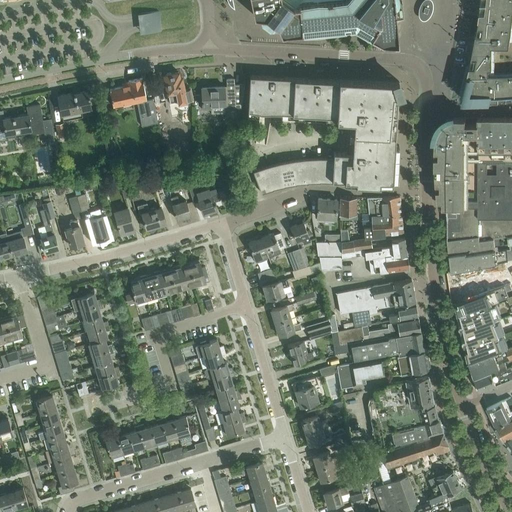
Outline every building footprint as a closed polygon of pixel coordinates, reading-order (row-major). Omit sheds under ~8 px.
[(232,6),(231,0),(224,0),(225,2),(226,4),(228,6),(229,8),(231,9),(233,10),(232,6)] [(250,0),(254,15),(260,16),(266,17),(266,16),(269,19),(275,23),(278,25),(278,26),(281,31),(281,33),(354,26),(382,42),(398,42),(395,11),(395,9),(395,6),(393,0),(250,0)] [(433,6),(434,3),(433,0),(432,0),(422,0),(421,2),(419,5),(418,8),(418,12),(419,15),(420,18),(422,19),(424,19),(427,18),(429,16),(431,13),(433,10),(433,6)] [(470,65),(462,99),(478,99),(493,98),(500,98),(511,97),(511,0),(481,0),(481,2),(482,2),(479,18),(480,19),(478,33),(477,33),(471,65),(470,65)] [(158,11),(140,13),(141,32),(159,30),(158,11)] [(464,29),(463,38),(474,39),(474,29),(464,29)] [(471,59),(472,45),(464,44),(464,59),(471,59)] [(166,74),(164,74),(167,86),(166,87),(166,90),(168,91),(168,93),(170,102),(178,101),(178,104),(179,104),(179,106),(187,104),(187,102),(187,101),(193,100),(192,96),(190,87),(184,88),(182,76),(180,77),(179,71),(171,73),(170,72),(167,73),(166,74)] [(293,113),(295,77),(250,75),(248,110),(261,111),(261,107),(270,107),(270,111),(293,113)] [(337,115),(340,78),(339,78),(339,80),(295,77),(293,113),(316,114),(316,113),(316,110),(325,110),(325,114),(337,115)] [(128,81),(129,87),(123,88),(123,86),(110,89),(113,105),(139,100),(140,104),(138,105),(142,126),(158,122),(153,99),(147,100),(142,78),(128,81)] [(201,86),(203,110),(211,109),(211,113),(225,112),(225,108),(236,108),(242,108),(244,83),(234,84),(234,78),(226,78),(227,87),(224,87),(224,85),(223,86),(202,87),(202,86),(201,86)] [(397,81),(340,78),(337,115),(350,116),(350,107),(353,107),(352,119),(348,119),(346,152),(334,151),(333,157),(332,182),(333,182),(333,180),(356,180),(355,184),(380,185),(381,180),(398,180),(398,156),(394,156),(398,94),(403,93),(399,83),(400,83),(400,82),(399,82),(399,81),(397,81)] [(93,98),(92,96),(91,92),(88,93),(87,90),(72,94),(72,92),(58,95),(63,120),(82,116),(81,109),(91,107),(89,99),(93,98)] [(0,110),(0,139),(7,139),(6,135),(14,134),(14,132),(31,129),(31,133),(44,131),(42,120),(40,104),(27,106),(28,114),(4,118),(3,110),(0,110)] [(436,146),(436,152),(436,159),(436,163),(436,167),(437,178),(437,179),(437,181),(437,185),(438,189),(438,194),(440,205),(442,205),(443,205),(448,205),(511,205),(511,115),(456,115),(453,116),(451,116),(450,117),(449,117),(448,117),(448,118),(447,118),(446,119),(445,119),(445,120),(444,120),(444,121),(442,122),(442,123),(441,124),(441,125),(440,125),(440,126),(440,127),(439,127),(439,128),(439,129),(438,131),(437,134),(437,136),(437,138),(436,141),(436,144),(436,146)] [(51,119),(42,120),(44,131),(46,145),(55,143),(51,119)] [(67,137),(63,122),(56,124),(59,139),(67,137)] [(242,151),(251,152),(253,130),(244,129),(242,151)] [(320,181),(320,157),(306,158),(308,182),(309,182),(320,181)] [(332,182),(333,157),(320,157),(320,181),(321,181),(332,182)] [(115,158),(108,159),(110,174),(111,180),(118,179),(115,158)] [(308,182),(306,158),(293,159),(296,183),(297,183),(308,182)] [(296,183),(293,159),(279,162),(285,186),(285,185),(296,183)] [(285,186),(279,162),(266,165),(273,189),(274,188),(285,186)] [(273,189),(266,165),(253,170),(261,192),(273,189)] [(189,171),(184,171),(184,174),(185,175),(193,201),(198,199),(203,214),(216,209),(215,204),(216,203),(215,201),(220,200),(217,191),(214,184),(209,186),(202,188),(199,181),(197,182),(194,172),(189,171)] [(164,174),(158,175),(162,188),(168,186),(164,174)] [(162,188),(158,175),(147,176),(151,191),(162,188)] [(131,196),(126,178),(119,179),(124,198),(131,196)] [(85,193),(76,195),(81,211),(89,208),(85,193)] [(81,211),(76,195),(68,198),(73,213),(81,211)] [(367,197),(368,213),(382,212),(382,215),(401,213),(399,195),(381,196),(372,196),(367,197)] [(190,215),(186,200),(179,202),(177,196),(171,198),(177,219),(190,215)] [(340,214),(356,214),(356,197),(340,197),(340,214)] [(317,217),(335,218),(337,199),(318,198),(317,217)] [(55,215),(51,200),(42,202),(46,218),(55,215)] [(166,223),(161,207),(149,210),(147,202),(137,205),(140,215),(142,214),(146,228),(166,223)] [(19,206),(26,230),(32,229),(25,205),(19,206)] [(448,206),(448,207),(448,211),(448,215),(448,216),(448,217),(448,239),(479,235),(480,239),(494,238),(508,235),(511,234),(511,205),(448,205),(448,206)] [(134,230),(128,207),(114,211),(121,234),(134,230)] [(102,210),(88,214),(89,218),(95,238),(95,240),(109,236),(109,234),(103,214),(102,210)] [(402,222),(401,213),(382,215),(382,212),(368,213),(361,213),(362,225),(372,224),(376,224),(393,222),(393,223),(402,222)] [(84,242),(77,218),(70,220),(72,228),(66,229),(70,246),(84,242)] [(304,244),(310,241),(303,221),(290,226),(296,240),(302,238),(304,244)] [(393,222),(376,224),(372,224),(372,226),(364,226),(364,237),(364,238),(370,237),(385,235),(384,233),(403,231),(402,222),(393,223),(393,222)] [(50,223),(44,225),(38,227),(45,252),(58,248),(54,233),(51,223),(50,223)] [(340,229),(341,241),(349,240),(348,228),(340,229)] [(0,258),(12,254),(8,240),(6,232),(0,233),(0,258)] [(273,232),(261,237),(268,256),(280,252),(273,232)] [(470,249),(495,245),(494,238),(480,239),(479,235),(448,239),(447,239),(449,250),(470,248),(470,249)] [(23,236),(8,240),(12,254),(27,250),(23,236)] [(268,256),(261,237),(249,241),(253,254),(255,261),(268,256)] [(372,247),(370,237),(364,238),(364,237),(349,240),(341,241),(341,251),(346,250),(350,250),(355,249),(359,248),(364,248),(365,248),(372,247)] [(391,245),(372,247),(365,248),(365,253),(366,257),(369,256),(386,254),(386,256),(407,253),(404,237),(391,239),(391,245)] [(341,251),(341,241),(316,241),(317,254),(322,254),(340,254),(341,254),(341,251)] [(451,271),(511,258),(511,242),(510,243),(511,247),(495,250),(495,247),(472,250),(472,253),(467,253),(466,250),(449,253),(451,271)] [(293,250),(295,255),(300,267),(309,265),(303,247),(299,248),(299,247),(293,250)] [(300,267),(295,255),(293,250),(287,252),(289,257),(294,269),(300,267)] [(409,267),(407,253),(386,256),(386,254),(369,256),(370,272),(409,267)] [(342,268),(341,257),(341,256),(341,254),(319,254),(321,270),(322,270),(342,268)] [(193,262),(190,263),(195,284),(205,281),(199,259),(193,260),(193,262)] [(511,260),(500,263),(502,272),(508,271),(507,266),(509,265),(510,268),(511,267),(511,260)] [(300,267),(294,269),(292,270),(294,277),(321,270),(319,262),(309,265),(300,267)] [(195,284),(190,263),(185,265),(185,263),(179,264),(186,287),(195,284)] [(186,287),(179,264),(173,266),(174,268),(170,269),(176,290),(186,287)] [(486,265),(452,272),(456,303),(492,289),(488,280),(491,279),(486,265)] [(260,279),(275,274),(272,267),(257,272),(260,279)] [(176,290),(170,269),(166,270),(165,268),(159,270),(166,293),(176,290)] [(166,293),(159,270),(154,272),(154,274),(150,275),(156,296),(166,293)] [(509,273),(502,275),(504,285),(510,283),(511,283),(509,273)] [(156,296),(150,275),(146,276),(146,274),(140,276),(147,298),(156,296)] [(147,298),(140,276),(134,277),(135,279),(131,280),(130,279),(134,292),(126,295),(128,303),(136,301),(147,298)] [(280,280),(263,285),(267,298),(284,293),(282,287),(289,285),(287,278),(280,280)] [(411,278),(336,292),(340,312),(351,310),(368,307),(369,313),(377,312),(376,308),(415,300),(411,278)] [(456,303),(458,315),(459,317),(491,305),(493,305),(492,302),(494,302),(507,297),(509,296),(506,291),(511,288),(511,287),(510,283),(504,285),(488,291),(456,303)] [(297,301),(297,304),(315,298),(314,296),(312,290),(295,295),(297,301)] [(81,309),(102,303),(100,298),(96,299),(94,292),(94,291),(86,293),(87,294),(77,297),(78,298),(81,309)] [(38,296),(37,296),(40,306),(41,308),(47,306),(46,305),(43,295),(43,294),(43,295),(38,296)] [(205,300),(208,311),(214,310),(210,298),(205,300)] [(196,302),(190,304),(194,315),(200,314),(196,302)] [(103,307),(102,303),(81,309),(84,319),(84,320),(101,315),(99,308),(103,307)] [(293,309),(291,303),(271,309),(273,315),(272,315),(274,322),(290,317),(288,311),(293,309)] [(418,315),(416,303),(415,303),(405,305),(405,307),(398,308),(398,312),(388,314),(389,321),(418,315)] [(194,315),(190,304),(181,307),(184,318),(194,315)] [(41,308),(43,316),(55,313),(52,305),(47,306),(41,308)] [(459,317),(462,333),(466,348),(469,363),(504,350),(499,336),(501,336),(495,321),(497,321),(491,305),(459,317)] [(184,318),(181,307),(171,310),(174,321),(184,318)] [(371,324),(369,313),(368,307),(351,310),(354,326),(354,327),(367,324),(367,325),(371,324)] [(174,321),(171,310),(165,311),(168,323),(174,321)] [(10,316),(6,317),(13,338),(22,335),(16,312),(10,314),(10,316)] [(57,321),(56,316),(55,313),(43,316),(46,324),(57,321)] [(157,313),(151,315),(155,327),(160,325),(157,313)] [(328,319),(329,325),(330,331),(337,329),(334,313),(327,314),(328,319)] [(103,322),(101,315),(84,320),(88,331),(109,325),(107,320),(103,322)] [(155,327),(151,315),(141,318),(145,330),(155,327)] [(13,338),(6,317),(2,318),(1,316),(0,316),(0,331),(3,341),(13,338)] [(279,335),(300,328),(298,322),(292,324),(290,317),(274,322),(276,330),(277,329),(279,335)] [(419,317),(418,318),(387,323),(382,324),(383,328),(368,330),(367,325),(367,324),(354,327),(354,326),(337,329),(340,343),(392,335),(421,331),(421,330),(421,329),(420,329),(418,319),(419,318),(419,317)] [(328,319),(306,326),(308,332),(329,325),(328,319)] [(59,328),(57,321),(46,324),(48,332),(59,328)] [(110,329),(109,325),(88,331),(91,341),(91,342),(105,338),(108,337),(105,330),(109,329),(110,329)] [(329,325),(308,332),(310,338),(331,332),(330,331),(329,325)] [(382,357),(396,354),(424,349),(421,331),(340,343),(337,329),(330,331),(331,332),(335,353),(350,350),(352,362),(382,356),(382,357)] [(49,335),(51,344),(63,340),(61,332),(49,335)] [(107,345),(105,338),(91,342),(88,343),(92,354),(91,354),(92,354),(113,348),(111,343),(111,344),(107,345)] [(196,345),(199,356),(203,355),(204,355),(224,349),(223,344),(223,345),(219,346),(217,338),(209,340),(209,341),(196,345)] [(65,348),(63,340),(51,344),(54,351),(65,348)] [(290,352),(291,357),(293,363),(306,360),(309,359),(309,358),(312,357),(313,356),(312,351),(310,350),(306,351),(303,340),(288,344),(290,352)] [(180,346),(169,350),(171,357),(183,354),(180,346)] [(474,378),(500,367),(498,363),(504,360),(511,357),(511,347),(504,350),(469,363),(474,378)] [(36,357),(34,350),(23,353),(21,348),(16,350),(20,362),(24,361),(30,359),(36,357)] [(114,352),(113,348),(92,354),(95,365),(112,360),(110,353),(114,352)] [(65,349),(54,353),(57,363),(69,360),(65,349)] [(226,354),(224,349),(204,355),(203,355),(199,356),(203,368),(206,367),(224,361),(222,354),(225,353),(226,354)] [(424,349),(396,354),(382,357),(382,356),(352,362),(337,365),(338,370),(340,387),(364,383),(363,379),(384,375),(398,372),(398,373),(411,370),(428,367),(424,349)] [(7,353),(10,365),(19,362),(16,350),(7,353)] [(4,367),(10,365),(7,353),(1,355),(4,367)] [(185,362),(183,354),(171,357),(174,366),(185,362)] [(71,368),(69,360),(57,363),(60,371),(71,368)] [(114,367),(112,360),(95,365),(98,376),(119,370),(118,365),(117,365),(118,366),(114,367)] [(479,391),(511,377),(511,369),(511,367),(511,366),(507,368),(504,360),(498,363),(500,367),(474,378),(475,380),(479,391)] [(226,361),(224,361),(206,367),(204,370),(206,376),(209,378),(213,377),(234,371),(232,366),(228,368),(226,361)] [(187,370),(185,362),(174,366),(176,373),(187,370)] [(319,368),(322,375),(338,370),(337,365),(337,363),(319,368)] [(73,376),(71,368),(60,371),(62,379),(73,376)] [(121,375),(119,370),(98,376),(98,377),(99,376),(102,387),(102,388),(111,385),(111,386),(119,384),(119,383),(118,383),(116,375),(120,374),(120,375),(121,375)] [(190,378),(187,370),(176,373),(178,381),(190,378)] [(235,375),(234,371),(213,377),(216,388),(233,383),(231,376),(235,375)] [(307,404),(317,400),(312,384),(318,383),(316,375),(291,383),(293,391),(296,390),(300,405),(304,404),(305,405),(307,404)] [(433,400),(428,375),(388,383),(389,385),(373,388),(374,397),(369,398),(367,404),(375,445),(384,443),(381,432),(403,427),(432,419),(438,418),(435,405),(433,405),(431,400),(433,400)] [(192,386),(190,378),(178,381),(181,389),(192,386)] [(233,383),(216,388),(220,399),(219,399),(240,393),(239,388),(239,389),(235,390),(233,383)] [(195,395),(198,405),(203,404),(200,393),(195,395)] [(242,398),(240,393),(219,399),(220,399),(223,409),(223,410),(237,406),(240,405),(239,405),(237,398),(241,397),(241,398),(242,398)] [(36,400),(40,412),(56,407),(55,407),(52,395),(52,394),(36,399),(36,400)] [(502,400),(487,408),(492,417),(496,427),(511,419),(511,409),(511,410),(508,404),(511,402),(511,398),(511,396),(502,400)] [(331,412),(343,408),(342,400),(328,405),(331,412)] [(14,413),(16,419),(22,417),(20,411),(18,411),(15,401),(11,403),(14,413)] [(207,414),(203,404),(198,405),(201,416),(207,414)] [(239,413),(237,406),(223,410),(220,410),(223,422),(244,416),(243,411),(243,412),(239,413)] [(56,407),(40,412),(44,424),(60,419),(59,419),(56,407)] [(172,415),(173,419),(178,436),(178,435),(189,432),(190,432),(187,423),(188,423),(186,415),(185,415),(185,416),(178,418),(177,414),(177,413),(172,415)] [(209,423),(207,414),(201,416),(205,428),(212,425),(211,422),(209,423)] [(319,422),(317,415),(302,419),(306,432),(327,425),(326,420),(319,422)] [(246,421),(244,416),(223,422),(224,422),(227,433),(227,434),(236,431),(236,432),(244,430),(244,429),(241,421),(246,420),(246,421)] [(178,436),(173,419),(167,421),(166,417),(161,418),(167,439),(178,435),(178,436)] [(0,436),(0,438),(12,434),(13,434),(8,418),(7,418),(8,419),(0,420),(0,436)] [(167,439),(161,418),(156,419),(156,420),(157,420),(158,424),(151,426),(151,425),(156,442),(167,439)] [(442,432),(438,418),(432,419),(403,427),(390,430),(394,445),(400,444),(400,445),(442,432)] [(60,419),(44,424),(46,430),(38,432),(40,438),(47,436),(63,431),(59,420),(60,419)] [(511,419),(496,427),(504,440),(511,435),(511,419)] [(156,442),(151,425),(151,426),(144,428),(143,424),(143,423),(138,425),(145,446),(145,445),(156,442)] [(145,446),(138,425),(134,426),(134,427),(134,426),(135,431),(129,433),(128,432),(133,449),(134,449),(144,445),(144,446),(145,446)] [(216,438),(212,425),(205,428),(209,440),(216,438)] [(329,431),(327,425),(306,432),(309,444),(324,440),(322,433),(329,431)] [(133,449),(128,432),(128,433),(122,435),(121,431),(121,430),(116,431),(123,452),(133,449)] [(63,432),(63,431),(47,436),(51,448),(67,444),(67,443),(66,443),(63,432)] [(123,452),(116,431),(112,433),(113,437),(106,440),(106,439),(105,439),(107,447),(108,447),(111,456),(112,456),(112,455),(122,452),(123,452)] [(335,443),(346,439),(347,439),(346,431),(332,435),(335,443)] [(442,432),(400,445),(381,451),(387,467),(418,457),(418,455),(435,450),(436,455),(449,450),(442,432)] [(347,441),(346,439),(335,443),(337,450),(343,447),(345,453),(350,452),(349,443),(348,440),(347,441)] [(67,444),(51,448),(55,460),(71,456),(70,456),(67,444)] [(182,446),(170,450),(173,460),(182,457),(185,456),(182,446)] [(173,460),(170,450),(162,452),(165,462),(173,460)] [(337,456),(332,458),(329,451),(312,456),(313,456),(316,468),(339,461),(337,456)] [(27,456),(30,467),(36,466),(33,454),(27,456)] [(157,454),(148,456),(151,466),(160,464),(157,454)] [(71,456),(55,460),(59,473),(74,468),(70,456),(71,456)] [(151,466),(148,456),(140,459),(143,469),(151,466)] [(132,461),(126,463),(129,473),(135,471),(132,461)] [(246,466),(250,478),(266,473),(262,461),(246,466)] [(337,476),(335,469),(340,467),(339,461),(316,468),(316,469),(316,468),(320,480),(320,481),(337,476)] [(129,473),(126,463),(117,465),(120,475),(129,473)] [(40,478),(36,466),(30,467),(34,480),(40,478)] [(74,468),(59,473),(62,485),(58,486),(60,493),(74,489),(72,482),(78,481),(78,480),(74,468)] [(356,476),(355,470),(342,473),(344,480),(356,476)] [(461,489),(453,470),(447,472),(436,477),(438,482),(439,484),(432,487),(435,494),(428,497),(430,502),(447,495),(446,495),(461,489)] [(269,485),(266,473),(250,478),(253,489),(269,485)] [(214,479),(216,487),(222,485),(223,487),(229,485),(226,475),(214,479)] [(401,511),(417,506),(406,475),(374,487),(382,511),(401,511)] [(246,477),(235,480),(236,485),(248,482),(246,477)] [(231,493),(229,485),(223,487),(222,485),(216,487),(219,496),(231,493)] [(273,496),(269,485),(253,489),(256,501),(273,496)] [(338,488),(324,492),(328,506),(342,501),(340,494),(348,492),(346,486),(338,488)] [(10,491),(16,511),(29,507),(23,487),(22,487),(22,488),(15,490),(11,491),(10,491)] [(191,488),(178,491),(183,508),(195,504),(191,488)] [(5,493),(0,494),(0,501),(3,511),(11,511),(16,511),(10,491),(5,493)] [(183,508),(178,491),(167,495),(172,511),(183,508)] [(233,499),(231,493),(219,496),(221,502),(233,499)] [(169,511),(172,511),(167,495),(155,498),(159,511),(169,511)] [(352,505),(365,501),(363,495),(350,499),(352,505)] [(451,511),(451,508),(447,495),(430,502),(433,511),(451,511)] [(260,511),(276,507),(273,496),(256,501),(259,511),(260,511)] [(159,511),(155,498),(144,502),(147,511),(159,511)] [(221,502),(223,510),(229,508),(229,510),(236,508),(233,499),(221,502)] [(147,511),(144,502),(133,505),(134,511),(147,511)] [(433,511),(430,502),(402,511),(433,511)] [(451,508),(451,511),(472,511),(470,502),(460,505),(451,508)]
